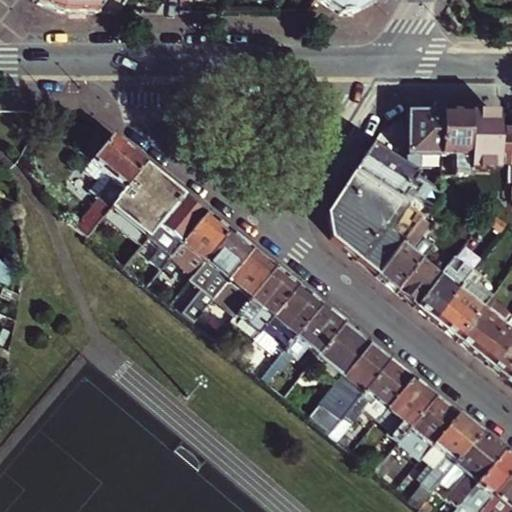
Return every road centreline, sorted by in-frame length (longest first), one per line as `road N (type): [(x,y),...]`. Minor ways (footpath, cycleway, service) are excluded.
road 1 (residential): [(511,421),(274,231)]
road 2 (residential): [(143,64),(377,65)]
road 3 (residential): [(274,231),(159,144),(144,113),(143,64)]
road 4 (residential): [(274,231),(377,65)]
road 5 (residential): [(0,63),(143,64)]
road 6 (residential): [(377,65),(511,66)]
